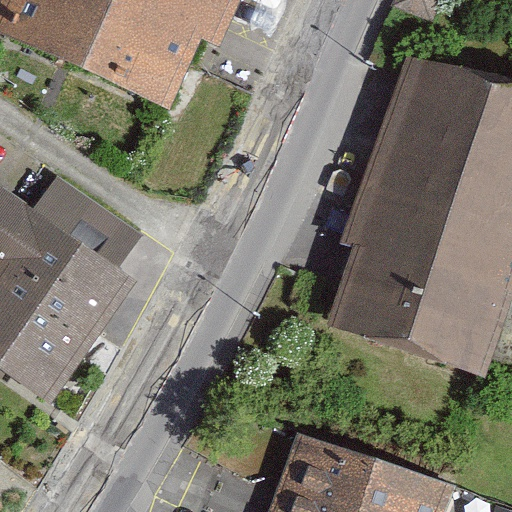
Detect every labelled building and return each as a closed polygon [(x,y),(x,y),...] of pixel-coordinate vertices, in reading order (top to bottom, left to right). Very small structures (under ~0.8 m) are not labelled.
[(15,0),(10,17),(171,97),(201,38),(224,44),(243,0),(15,0)] [(396,0),(394,4),(433,23),(443,0),(396,0)] [(511,81),(426,54),(333,316),(485,368),(511,294),(511,81)] [(147,276),(8,182),(0,194),(0,262),(11,270),(0,287),(0,352),(65,397),(147,276)] [(446,511),(457,484),(299,431),(267,511),(446,511)]
